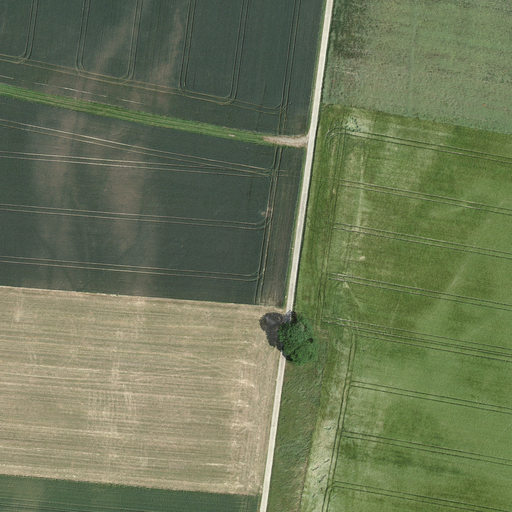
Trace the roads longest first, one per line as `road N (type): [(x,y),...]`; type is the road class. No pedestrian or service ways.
road 1 (track): [(331,0),(264,511)]
road 2 (track): [(0,90),(313,142)]
